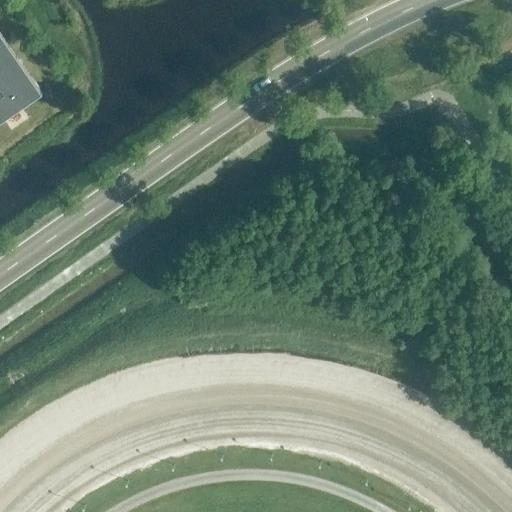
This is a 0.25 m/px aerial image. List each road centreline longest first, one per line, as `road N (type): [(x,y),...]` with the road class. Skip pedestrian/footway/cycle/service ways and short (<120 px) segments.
road 1 (primary): [(432,0),(278,81),(0,274)]
road 2 (unclassified): [(511,196),(442,97)]
